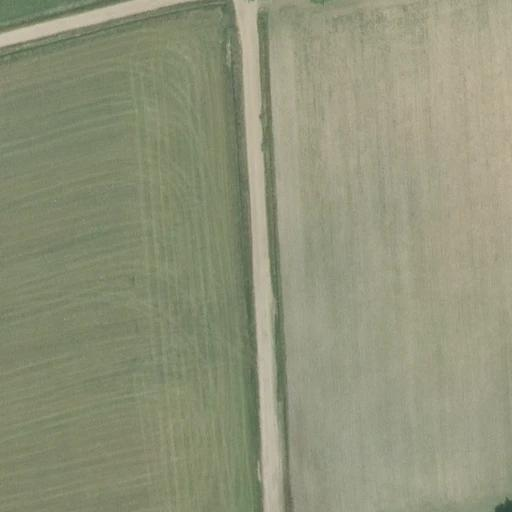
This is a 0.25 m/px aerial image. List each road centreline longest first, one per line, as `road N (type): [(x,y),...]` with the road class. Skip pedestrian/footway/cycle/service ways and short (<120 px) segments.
road 1 (track): [(279,511),(248,0)]
road 2 (track): [(176,0),(0,46)]
